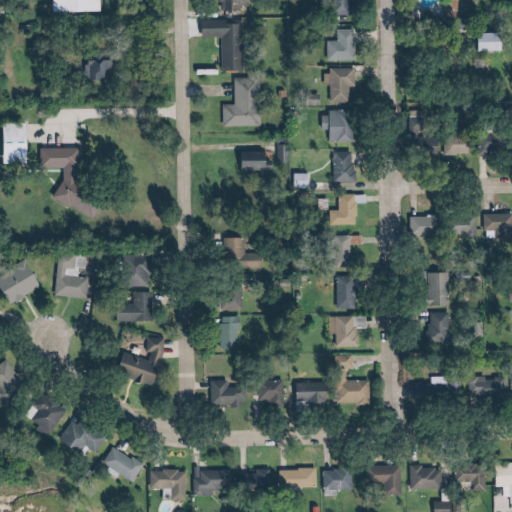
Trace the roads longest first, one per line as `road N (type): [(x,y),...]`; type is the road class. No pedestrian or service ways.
road 1 (residential): [(394,435),(380,0)]
road 2 (residential): [(180,389),(173,0)]
road 3 (residential): [(180,389),(182,432),(223,446),(511,431)]
road 4 (residential): [(43,345),(109,413),(182,432)]
road 5 (residential): [(511,187),(381,188)]
